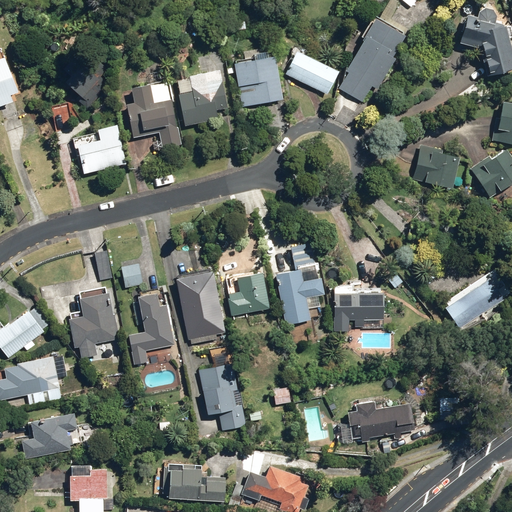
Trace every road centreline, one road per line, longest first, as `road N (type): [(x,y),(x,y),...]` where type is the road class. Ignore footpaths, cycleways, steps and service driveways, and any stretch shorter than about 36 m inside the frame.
road 1 (residential): [(275,177),(71,227),(0,256)]
road 2 (residential): [(275,177),(284,140),(307,128),(332,131),(354,162)]
road 3 (residential): [(354,162),(349,188),(315,208),(290,199),(275,177)]
